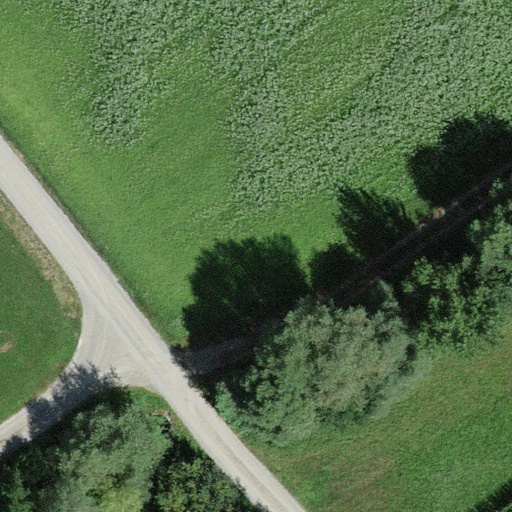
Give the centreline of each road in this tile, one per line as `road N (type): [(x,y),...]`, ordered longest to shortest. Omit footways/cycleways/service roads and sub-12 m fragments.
road 1 (track): [(136,360),(302,311),(511,166)]
road 2 (track): [(0,175),(136,360)]
road 3 (track): [(136,360),(272,511)]
road 4 (track): [(0,443),(136,360)]
